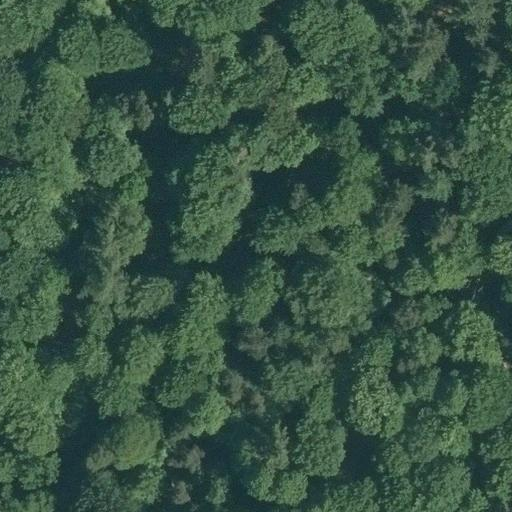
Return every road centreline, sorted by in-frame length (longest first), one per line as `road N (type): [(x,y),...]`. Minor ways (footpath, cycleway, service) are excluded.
road 1 (track): [(511,108),(405,65),(326,0)]
road 2 (track): [(178,511),(0,400)]
